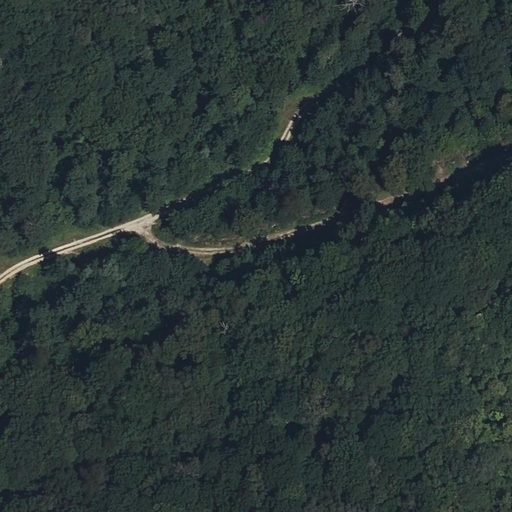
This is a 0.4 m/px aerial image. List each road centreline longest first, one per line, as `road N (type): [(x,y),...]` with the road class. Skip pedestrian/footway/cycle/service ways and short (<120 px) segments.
road 1 (track): [(0,279),(262,169),(295,118),(443,0)]
road 2 (track): [(511,166),(233,251),(102,239)]
